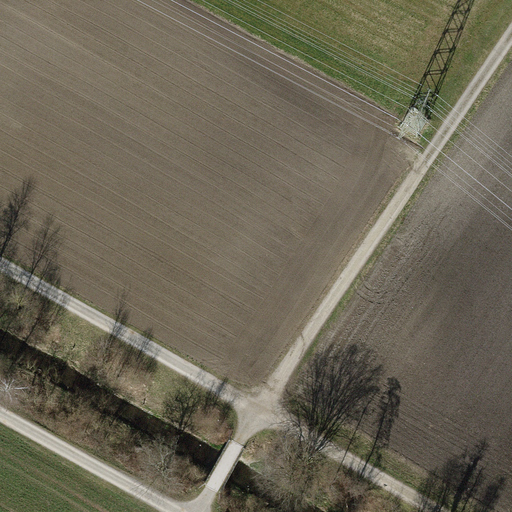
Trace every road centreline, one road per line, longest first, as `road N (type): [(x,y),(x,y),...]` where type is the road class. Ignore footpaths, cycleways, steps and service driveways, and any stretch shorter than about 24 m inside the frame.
road 1 (track): [(511,38),(198,511)]
road 2 (track): [(438,511),(0,267)]
road 3 (track): [(0,413),(175,511)]
